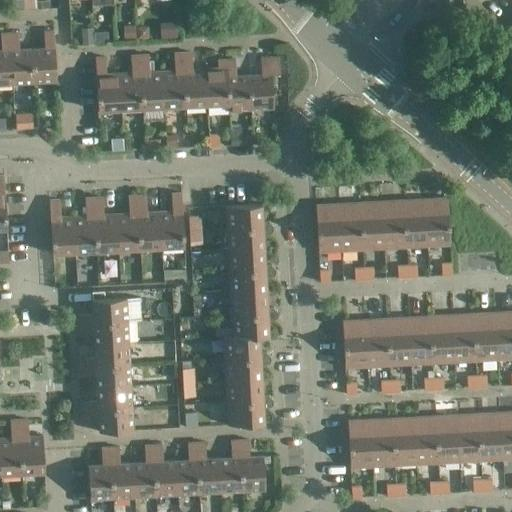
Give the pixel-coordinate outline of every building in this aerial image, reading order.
[(108,40),(109,28),(83,27),(83,40),(108,40)] [(44,48),(32,49),(34,82),(56,81),(53,30),(43,31),(44,48)] [(1,50),(0,50),(0,83),(12,83),(9,33),(0,33),(1,50)] [(18,33),(9,33),(12,83),(34,82),(32,49),(19,49),(18,33)] [(192,69),(191,52),(182,53),(185,105),(207,104),(205,68),(192,69)] [(174,70),(162,71),(164,107),(185,105),(182,53),(173,53),(174,70)] [(149,71),(148,54),(139,55),(142,108),(164,107),(162,71),(149,71)] [(131,72),(118,73),(121,109),(142,108),(139,55),(130,55),(131,72)] [(95,57),(98,110),(121,109),(118,73),(106,74),(105,57),(95,57)] [(261,74),(249,75),(251,108),(273,107),(270,57),(260,57),(261,74)] [(217,67),(205,68),(207,104),(228,103),(226,59),(217,60),(217,67)] [(226,59),(228,103),(229,110),(251,108),(249,75),(236,76),(235,59),(226,59)] [(17,112),(18,127),(33,126),(32,112),(17,112)] [(172,210),(159,211),(161,247),(184,246),(181,193),(171,193),(172,210)] [(129,213),(116,213),(118,249),(140,248),(137,195),(128,196),(129,213)] [(146,195),(137,195),(140,248),(161,247),(159,211),(147,212),(146,195)] [(103,197),(93,198),(96,250),(118,249),(116,213),(104,214),(103,197)] [(447,197),(425,198),(427,246),(450,244),(447,197)] [(86,215),(73,216),(75,252),(96,250),(93,198),(85,198),(86,215)] [(425,198),(403,199),(405,247),(427,246),(425,198)] [(403,199),(381,201),(384,248),(405,247),(403,199)] [(59,200),(49,200),(51,237),(51,242),(52,253),(75,252),(73,216),(60,216),(59,200)] [(381,201),(360,202),(362,249),(384,248),(381,201)] [(360,202),(338,203),(340,250),(362,249),(360,202)] [(261,203),(225,205),(227,228),(272,226),(272,224),(271,222),(268,221),(262,221),(261,203)] [(338,203),(315,204),(318,251),(340,250),(338,203)] [(201,215),(188,216),(189,245),(203,244),(201,215)] [(272,226),(227,228),(228,250),(264,248),(263,231),(269,231),(271,229),(272,227),(272,226)] [(264,248),(228,250),(229,271),(274,269),(274,268),(273,265),(271,264),(265,265),(264,248)] [(442,275),(451,274),(451,263),(441,264),(442,275)] [(398,277),(417,276),(416,267),(397,268),(398,277)] [(274,269),(229,271),(230,293),(266,291),(265,274),(271,274),(273,272),(275,270),(274,269)] [(354,280),(374,279),(373,269),(354,270),(354,280)] [(320,281),(330,281),(329,271),(319,272),(320,281)] [(266,291),(230,293),(231,315),(277,312),(277,311),(275,309),(273,307),(267,308),(266,291)] [(93,313),(76,314),(77,323),(126,320),(125,298),(92,300),(93,313)] [(511,310),(494,312),(497,359),(511,358),(511,310)] [(277,312),(231,315),(232,335),(223,336),(223,337),(268,334),(267,317),(274,317),(275,316),(276,316),(277,313),(277,312)] [(494,312),(473,313),(475,360),(497,359),(494,312)] [(473,313),(451,314),(454,361),(475,360),(473,313)] [(451,314),(429,315),(432,363),(454,361),(451,314)] [(429,315),(408,316),(410,364),(432,363),(429,315)] [(408,316),(386,318),(389,365),(410,364),(408,316)] [(386,318),(364,319),(367,366),(389,365),(386,318)] [(364,319),(342,320),(345,367),(367,366),(364,319)] [(126,320),(77,323),(77,332),(94,331),(95,344),(127,342),(126,320)] [(268,334),(223,337),(224,358),(270,356),(269,355),(268,353),(266,351),(260,352),(259,336),(268,335),(268,334)] [(127,342),(95,344),(95,357),(78,357),(79,366),(129,364),(127,342)] [(270,356),(224,358),(225,380),(261,378),(260,361),(266,361),(268,359),(270,357),(270,356)] [(129,364),(79,366),(79,375),(96,374),(97,387),(130,385),(129,364)] [(194,368),(181,368),(183,398),(195,397),(194,368)] [(476,376),(477,387),(486,386),(485,375),(476,376)] [(466,376),(467,387),(477,387),(476,376),(466,376)] [(261,378),(225,380),(226,402),(272,399),(272,398),(270,396),(268,395),(262,395),(261,378)] [(423,379),(424,390),(433,389),(433,378),(423,379)] [(433,378),(433,389),(443,389),(442,378),(433,378)] [(380,381),(381,392),(390,392),(390,380),(380,381)] [(390,380),(390,392),(400,391),(399,380),(390,380)] [(346,394),(356,393),(355,382),(345,383),(346,394)] [(130,385),(97,387),(97,400),(81,401),(81,410),(131,407),(130,385)] [(272,399),(226,402),(228,424),(264,422),(263,404),(269,404),(271,403),(272,400),(272,399)] [(131,407),(81,410),(82,418),(98,417),(99,431),(133,429),(131,407)] [(511,410),(500,412),(502,459),(511,458),(511,410)] [(185,428),(198,427),(197,412),(184,413),(185,428)] [(500,412),(478,413),(481,460),(502,459),(500,412)] [(478,413),(456,414),(459,461),(481,460),(478,413)] [(456,414),(435,415),(437,462),(459,461),(456,414)] [(435,415),(413,416),(416,464),(437,462),(435,415)] [(413,416),(392,417),(394,465),(416,464),(413,416)] [(392,417),(370,419),(372,466),(394,465),(392,417)] [(28,436),(27,419),(19,420),(22,472),(44,471),(42,435),(28,436)] [(370,419),(347,420),(350,467),(372,466),(370,419)] [(19,420),(10,420),(11,437),(0,437),(0,473),(22,472),(19,420)] [(249,456),(248,439),(239,440),(242,490),(265,489),(263,455),(249,456)] [(239,440),(230,440),(231,457),(219,458),(220,491),(242,490),(239,440)] [(196,442),(187,443),(188,459),(175,460),(177,494),(199,492),(196,442)] [(206,458),(205,442),(196,442),(199,492),(220,491),(219,458),(206,458)] [(153,444),(144,445),(145,462),(132,462),(134,496),(155,495),(153,444)] [(163,461),(162,444),(153,444),(155,495),(177,494),(175,460),(163,461)] [(119,463),(119,446),(109,447),(112,497),(134,496),(132,462),(119,463)] [(109,447),(101,447),(102,464),(88,465),(90,499),(112,497),(109,447)] [(483,491),(482,479),(472,480),(473,491),(483,491)] [(483,491),(492,490),(491,479),(482,479),(483,491)] [(439,493),(448,492),(448,481),(438,482),(439,493)] [(439,493),(438,482),(429,482),(429,493),(439,493)] [(396,495),(395,484),(386,485),(386,496),(396,495)] [(396,495),(405,495),(405,484),(395,484),(396,495)] [(361,486),(351,487),(352,498),(361,497),(361,486)]
